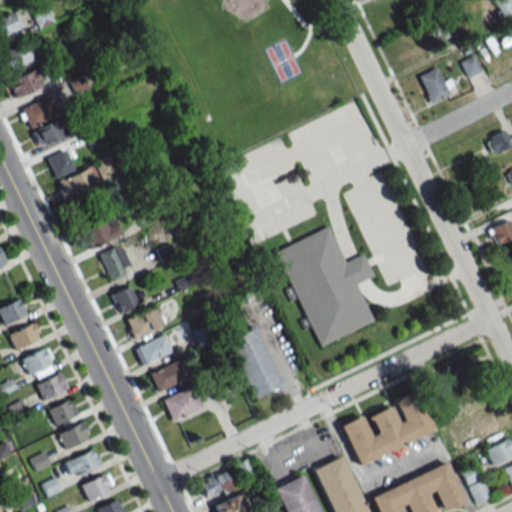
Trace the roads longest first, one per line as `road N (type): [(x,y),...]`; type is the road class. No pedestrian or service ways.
road 1 (residential): [(511,365),(333,0)]
road 2 (tertiary): [(169,511),(0,162)]
road 3 (residential): [(156,483),(489,319)]
road 4 (residential): [(405,146),(511,90)]
